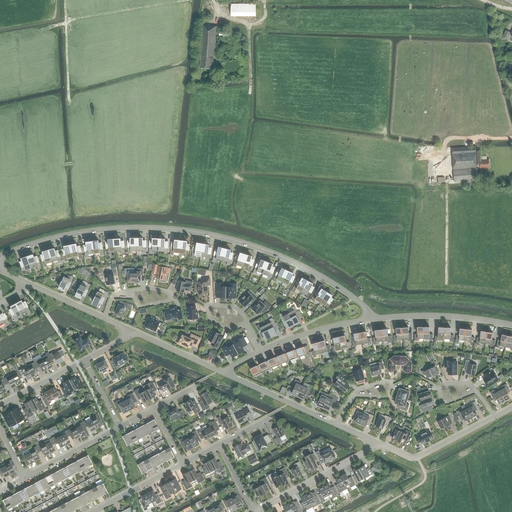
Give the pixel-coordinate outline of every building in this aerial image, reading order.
[(256,3),(231,4),(231,16),(256,16),(256,3)] [(200,25),(198,56),(200,56),(200,61),(201,61),(200,68),(212,69),(213,57),(216,58),(218,26),(200,25)] [(509,36),(510,33),(505,30),(502,37),(505,39),(507,35),(509,36)] [(476,146),(451,148),(454,182),(478,180),(477,166),(479,166),(480,168),(489,167),(489,159),(481,160),(481,151),(476,151),(476,146)] [(121,254),(125,254),(124,247),(121,247),(121,238),(120,238),(120,240),(115,240),(115,239),(114,239),(115,251),(121,251),(121,254)] [(131,250),(137,250),(137,238),(136,238),(136,239),(131,239),(131,238),(130,238),(130,247),(128,247),(128,254),(131,254),(131,250)] [(142,250),(142,253),(146,253),(146,247),(143,247),(143,238),(142,238),(142,239),(137,239),(137,238),(137,250),(142,250)] [(153,239),(153,238),(152,247),(149,247),(149,253),(152,254),(152,250),(158,251),(159,238),(158,240),(153,239)] [(167,248),(164,248),(165,239),(164,240),(159,240),(159,238),(158,251),(164,251),(164,254),(167,254),(167,248)] [(106,249),(106,255),(110,255),(109,252),(115,251),(114,239),(114,240),(109,240),(109,239),(108,239),(109,248),(106,249)] [(100,253),(100,256),(103,255),(103,249),(100,249),(98,240),(98,241),(93,242),(92,241),(94,253),(100,253)] [(175,241),(175,240),(174,249),(171,248),(170,255),(173,255),(174,252),(179,253),(181,240),(181,241),(175,241)] [(186,250),(187,241),(187,242),(181,241),(181,240),(179,253),(185,253),(185,256),(188,257),(189,251),(186,250)] [(86,242),(87,251),(84,251),(85,258),(89,257),(88,254),(94,253),(92,241),(92,242),(87,243),(87,242),(86,242)] [(197,244),(197,243),(197,242),(195,252),(192,251),(191,257),(194,258),(195,255),(201,256),(203,244),(202,245),(197,244)] [(78,256),(79,259),(82,258),(81,252),(78,253),(76,244),(76,245),(71,246),(71,245),(70,245),(73,257),(78,256)] [(210,254),(207,254),(209,245),(208,246),(203,245),(203,244),(201,256),(207,257),(206,260),(209,261),(210,254)] [(67,258),(73,257),(70,245),(70,246),(65,247),(65,246),(64,246),(66,255),(63,256),(64,262),(68,261),(67,258)] [(216,259),(222,260),(225,248),(224,248),(224,249),(219,248),(219,247),(216,256),(214,255),(212,261),(215,262),(216,259)] [(49,250),(52,262),(57,260),(58,263),(61,262),(60,256),(57,257),(55,248),(54,248),(54,249),(49,251),(49,250)] [(227,262),(226,265),(230,266),(231,259),(228,259),(231,250),(230,250),(230,251),(225,250),(225,248),(222,260),(227,262)] [(44,267),(47,266),(46,263),(52,262),(49,250),(48,250),(49,251),(43,252),(43,251),(45,260),(42,261),(44,267)] [(237,264),(242,266),(246,254),(245,255),(240,254),(241,253),(240,253),(237,261),(235,260),(233,266),(236,267),(237,264)] [(37,266),(38,269),(41,268),(39,262),(36,263),(33,254),(33,256),(28,257),(28,256),(27,256),(31,268),(37,266)] [(248,268),(247,271),(250,272),(252,266),(249,265),(252,256),(251,257),(246,256),(246,254),(242,266),(248,268)] [(24,267),(21,268),(23,275),(27,274),(26,270),(31,268),(27,256),(27,257),(22,259),(22,258),(21,258),(24,267)] [(261,261),(262,260),(261,260),(258,268),(255,267),(253,273),(256,274),(257,271),(263,273),(267,262),(266,263),(261,261)] [(272,274),(269,273),(273,264),(272,264),(272,265),(267,263),(267,262),(263,273),(268,275),(267,278),(270,280),(272,274)] [(156,277),(164,279),(167,268),(158,266),(156,277)] [(107,285),(114,283),(113,276),(117,275),(116,267),(112,268),(112,273),(105,274),(107,285)] [(128,268),(124,268),(124,275),(128,275),(128,282),(130,282),(133,282),(134,282),(134,272),(128,272),(128,268)] [(135,282),(139,282),(140,282),(140,275),(143,275),(143,268),(138,268),(138,272),(134,272),(134,282),(135,282)] [(282,269),(282,268),(278,276),(275,275),(273,281),(276,282),(277,279),(282,282),(287,271),(287,270),(287,272),(282,269)] [(289,281),(293,273),(292,274),(287,272),(288,271),(287,271),(282,282),(288,284),(286,287),(289,289),(292,283),(289,281)] [(65,289),(64,290),(65,290),(68,282),(71,283),(74,277),(71,276),(69,278),(64,276),(59,287),(60,286),(65,289)] [(201,294),(208,293),(207,288),(207,286),(207,285),(210,285),(209,278),(201,279),(201,282),(197,283),(198,285),(198,286),(198,287),(198,290),(199,290),(200,290),(201,294)] [(296,289),(301,291),(307,281),(307,280),(307,282),(302,279),(302,278),(297,286),(295,284),(291,292),(294,293),(296,289)] [(176,291),(184,292),(184,289),(186,289),(186,290),(191,291),(192,285),(192,284),(192,282),(186,280),(185,282),(179,280),(176,291)] [(307,294),(305,297),(308,299),(311,293),(308,292),(313,283),(312,283),(312,284),(307,282),(308,281),(307,281),(301,291),(307,294)] [(85,289),(88,290),(91,285),(87,283),(86,286),(81,284),(76,295),(76,294),(81,296),(81,297),(81,298),(85,289)] [(226,298),(226,287),(226,285),(222,285),(223,283),(216,283),(216,290),(216,289),(219,289),(219,297),(226,298)] [(232,298),(232,290),(236,290),(236,291),(236,284),(230,283),(230,287),(226,287),(226,298),(232,298)] [(315,299),(320,302),(327,292),(326,292),(326,293),(321,290),(322,289),(321,288),(316,296),(314,295),(311,300),(313,302),(315,299)] [(102,297),(105,298),(107,292),(104,291),(103,294),(97,291),(92,303),(93,303),(93,302),(98,304),(98,305),(102,297)] [(250,301),(252,303),(257,298),(249,291),(239,301),(245,306),(250,301)] [(325,305),(323,308),(326,310),(329,304),(327,303),(332,295),(331,295),(331,296),(326,293),(327,292),(320,302),(325,305)] [(26,311),(28,314),(31,313),(28,307),(25,308),(21,300),(20,300),(21,302),(16,304),(15,303),(21,314),(26,311)] [(116,313),(116,315),(120,316),(121,315),(122,314),(124,315),(125,311),(123,310),(125,307),(131,309),(132,305),(122,301),(120,305),(119,304),(115,313),(116,313)] [(255,311),(257,314),(263,308),(266,311),(271,306),(265,301),(263,304),(260,301),(252,309),(253,309),(252,310),(254,312),(255,311)] [(16,317),(21,314),(15,303),(16,304),(11,307),(10,306),(14,314),(11,316),(15,321),(17,320),(16,317)] [(195,309),(195,306),(187,306),(188,319),(198,318),(197,311),(195,312),(195,309)] [(294,324),(294,323),(298,320),(299,321),(295,313),(298,312),(295,306),(292,308),(293,310),(288,313),(294,324)] [(170,309),(170,308),(164,310),(166,318),(173,317),(174,319),(178,318),(178,320),(183,319),(181,309),(177,310),(176,307),(172,308),(170,309)] [(289,327),(288,326),(293,323),(294,324),(288,313),(283,316),(282,313),(279,315),(282,320),(284,319),(288,327),(289,327)] [(0,325),(4,323),(5,326),(8,325),(5,319),(2,320),(0,315),(0,325)] [(157,329),(160,330),(163,324),(160,322),(159,322),(149,317),(148,317),(148,318),(144,326),(145,326),(149,328),(149,329),(149,328),(150,329),(155,331),(156,331),(157,329)] [(271,336),(271,335),(275,332),(276,333),(272,325),(275,324),(272,318),(269,319),(270,322),(265,325),(271,336)] [(261,331),(265,339),(266,339),(265,338),(270,335),(271,336),(265,325),(260,328),(259,325),(256,326),(259,332),(261,331)] [(408,327),(402,328),(403,339),(409,339),(409,341),(412,340),(411,334),(408,334),(408,327)] [(417,338),(423,338),(423,327),(417,327),(417,334),(414,334),(414,340),(417,340),(417,338)] [(429,327),(423,327),(423,338),(429,338),(429,340),(432,340),(432,334),(429,334),(429,327)] [(438,338),(444,339),(444,327),(438,327),(438,334),(435,334),(435,340),(438,340),(438,338)] [(450,328),(444,327),(444,339),(450,339),(450,341),(453,341),(453,335),(450,335),(450,328)] [(397,339),(403,339),(402,328),(396,328),(396,335),(393,335),(394,341),(397,341),(397,339)] [(459,340),(464,340),(466,329),(460,328),(459,335),(456,335),(455,341),(458,342),(459,340)] [(376,341),(382,341),(381,329),(375,330),(376,337),(373,338),(373,344),(376,343),(376,341)] [(387,329),(381,329),(382,341),(383,344),(388,343),(388,342),(391,342),(391,335),(388,336),(387,329)] [(472,329),(466,329),(464,340),(470,341),(470,343),(473,343),(474,337),(471,337),(472,329)] [(218,347),(222,339),(219,338),(219,337),(220,334),(213,330),(208,340),(213,342),(211,344),(218,347)] [(366,331),(360,332),(362,344),(367,343),(368,345),(371,344),(370,338),(367,338),(366,331)] [(479,342),(485,343),(487,332),(481,331),(480,338),(477,337),(476,343),(479,344),(479,342)] [(356,345),(362,344),(360,332),(354,333),(355,340),(352,341),(353,347),(356,347),(356,345)] [(493,333),(487,332),(485,343),(491,344),(490,346),(494,346),(495,340),(491,340),(493,333)] [(179,338),(177,343),(184,346),(185,345),(190,347),(191,344),(197,347),(200,339),(191,334),(189,338),(182,335),(181,339),(179,338)] [(499,346),(505,347),(508,336),(502,334),(500,341),(497,341),(496,347),(499,347),(499,346)] [(345,335),(339,337),(341,348),(347,346),(348,348),(351,348),(349,342),(346,342),(345,335)] [(84,349),(84,348),(90,344),(87,338),(82,341),(79,337),(77,338),(76,339),(74,340),(80,350),(82,349),(83,349),(84,349)] [(242,346),(246,344),(243,337),(238,339),(239,341),(233,344),(238,354),(244,351),(242,346)] [(336,349),(341,348),(339,337),(333,338),(335,345),(332,346),(333,352),(336,351),(336,349)] [(324,340),(318,342),(321,353),(327,351),(328,353),(331,352),(329,346),(326,347),(324,340)] [(316,354),(321,353),(318,342),(313,343),(314,350),(312,351),(313,357),(316,356),(316,354)] [(227,345),(222,348),(225,355),(230,352),(232,357),(238,354),(233,344),(227,347),(227,345)] [(297,349),(300,357),(309,354),(307,346),(303,347),(303,346),(297,349)] [(287,352),(290,360),(300,357),(297,349),(294,350),(287,352)] [(214,359),(217,353),(211,350),(208,356),(214,359)] [(53,354),(52,353),(49,354),(52,360),(55,358),(57,363),(62,360),(58,351),(53,354)] [(41,357),(47,369),(52,366),(49,361),(52,360),(49,354),(48,352),(45,354),(45,355),(41,357)] [(278,356),(281,364),(290,360),(287,352),(284,353),(278,356)] [(128,361),(127,360),(128,359),(127,356),(126,357),(124,353),(119,355),(117,356),(113,358),(115,363),(112,365),(115,370),(120,368),(119,366),(128,361)] [(269,360),(272,368),(281,364),(278,356),(275,357),(269,360)] [(402,363),(404,365),(404,371),(404,372),(409,372),(410,371),(411,363),(406,358),(404,358),(403,356),(397,356),(396,357),(393,357),(388,361),(388,369),(389,371),(392,371),(394,369),(394,364),(396,363),(402,363)] [(42,371),(47,369),(41,357),(36,360),(36,359),(33,360),(34,362),(37,368),(39,366),(42,371)] [(106,368),(108,367),(105,360),(96,365),(99,372),(102,370),(103,373),(107,371),(106,368)] [(272,368),(269,360),(266,361),(259,364),(263,372),(272,368)] [(445,360),(444,367),(448,367),(448,374),(456,374),(456,361),(449,361),(449,360),(445,360)] [(466,373),(474,375),(476,365),(469,363),(469,362),(468,360),(466,360),(464,368),(467,369),(467,370),(466,373)] [(379,363),(369,366),(372,375),(381,372),(381,370),(384,369),(382,361),(378,362),(379,363)] [(426,374),(427,378),(434,375),(434,376),(439,373),(436,368),(439,367),(436,361),(435,361),(431,363),(430,364),(432,367),(427,370),(426,369),(421,371),(421,372),(422,371),(425,375),(426,374)] [(34,369),(37,368),(34,362),(26,366),(27,369),(32,377),(37,374),(36,374),(34,369)] [(256,365),(250,368),(254,376),(263,372),(259,364),(257,366),(256,365)] [(27,369),(26,366),(18,370),(21,376),(24,375),(26,379),(26,380),(32,377),(27,369)] [(355,376),(356,381),(364,379),(361,368),(352,371),(354,376),(355,376)] [(486,379),(484,380),(487,385),(497,378),(493,372),(492,374),(488,369),(483,373),(486,378),(486,379)] [(21,376),(18,370),(16,372),(11,375),(12,376),(11,376),(16,385),(21,382),(19,377),(21,376)] [(344,381),(346,379),(347,380),(339,374),(335,379),(337,380),(334,384),(344,392),(349,385),(345,382),(345,381),(344,381)] [(6,377),(3,379),(6,384),(9,383),(11,387),(11,388),(16,385),(11,376),(12,376),(11,375),(6,377)] [(74,377),(68,380),(74,389),(79,386),(80,388),(83,386),(79,379),(76,381),(75,380),(75,379),(74,377)] [(164,381),(158,384),(161,390),(166,387),(165,387),(167,386),(168,389),(174,386),(170,377),(163,380),(164,381)] [(297,396),(302,386),(299,385),(300,382),(295,379),(292,387),(292,386),(295,387),(292,394),(293,394),(292,395),(296,397),(297,396)] [(68,392),(74,389),(68,380),(63,383),(64,385),(65,385),(65,387),(61,388),(65,396),(69,394),(68,392)] [(144,388),(145,390),(150,399),(156,396),(152,389),(155,388),(152,381),(146,384),(147,387),(144,388)] [(502,389),(499,391),(505,401),(510,398),(507,391),(509,390),(510,392),(510,391),(506,384),(501,387),(502,389)] [(308,388),(302,386),(297,396),(303,399),(306,392),(308,393),(308,395),(311,388),(308,387),(308,388)] [(55,387),(49,390),(53,398),(57,396),(58,399),(61,397),(61,398),(63,397),(60,391),(58,393),(55,387)] [(397,397),(407,400),(409,392),(409,391),(409,389),(408,388),(406,387),(405,387),(405,388),(404,390),(399,388),(398,392),(397,392),(396,395),(397,396),(397,397)] [(144,402),(150,399),(145,390),(142,392),(140,388),(134,391),(137,397),(140,395),(144,402)] [(419,396),(421,400),(432,397),(431,393),(430,394),(429,391),(423,393),(421,388),(415,390),(416,395),(417,397),(419,396)] [(50,400),(53,398),(49,390),(43,393),(46,398),(43,400),(47,407),(50,405),(49,404),(51,403),(50,400)] [(504,401),(505,401),(499,391),(495,393),(494,390),(489,392),(494,400),(493,399),(496,397),(499,404),(500,403),(500,404),(504,402),(504,401)] [(317,405),(323,408),(327,397),(329,395),(320,391),(317,399),(318,398),(320,399),(317,405)] [(208,404),(212,402),(206,392),(199,395),(203,402),(199,404),(203,411),(210,407),(208,404)] [(129,399),(125,401),(129,410),(135,407),(132,401),(136,399),(132,393),(127,396),(129,399)] [(329,395),(327,397),(323,408),(323,409),(327,411),(327,410),(328,410),(331,404),(334,405),(333,406),(337,398),(329,394),(329,395)] [(35,397),(29,400),(34,410),(38,408),(39,411),(45,408),(42,402),(39,403),(35,397)] [(407,400),(397,397),(396,398),(395,398),(394,401),(395,402),(395,403),(401,405),(400,409),(407,411),(409,404),(405,403),(407,400)] [(433,400),(432,397),(421,400),(422,404),(419,405),(421,412),(428,409),(429,412),(427,405),(433,404),(432,401),(433,400)] [(31,412),(34,410),(29,400),(24,403),(27,410),(24,411),(27,417),(33,415),(31,412)] [(123,413),(129,410),(125,401),(121,403),(119,400),(114,403),(117,409),(120,407),(123,413)] [(185,403),(189,411),(193,409),(195,413),(200,411),(197,405),(194,406),(191,400),(185,403)] [(471,405),(466,408),(471,417),(477,414),(474,409),(475,408),(478,406),(475,401),(471,403),(471,405)] [(12,410),(10,411),(16,423),(24,419),(18,407),(15,409),(14,408),(12,410)] [(357,423),(359,424),(363,414),(360,413),(361,411),(356,409),(357,409),(354,407),(350,412),(353,414),(354,413),(356,414),(353,420),(354,421),(355,422),(356,423),(357,423)] [(176,408),(167,413),(170,419),(175,416),(176,419),(181,416),(181,417),(184,416),(181,410),(179,412),(176,408)] [(248,417),(251,415),(248,408),(235,415),(239,423),(247,419),(245,417),(248,416),(248,417)] [(465,421),(471,417),(466,408),(465,408),(466,409),(463,411),(462,409),(457,412),(459,416),(461,414),(465,421)] [(9,427),(16,423),(10,411),(9,412),(8,412),(6,413),(6,414),(3,415),(9,427)] [(367,416),(363,414),(359,424),(361,425),(362,425),(363,425),(363,426),(365,426),(368,420),(371,422),(374,416),(370,414),(368,413),(367,416)] [(95,416),(91,419),(95,428),(101,425),(100,425),(98,421),(101,419),(98,414),(95,415),(95,416)] [(376,426),(382,429),(384,423),(387,424),(386,426),(387,426),(390,417),(385,415),(383,419),(378,417),(376,421),(378,422),(376,426)] [(448,415),(437,421),(441,429),(444,427),(446,431),(451,428),(448,424),(452,422),(448,415)] [(220,417),(216,418),(220,425),(223,424),(226,429),(232,426),(227,417),(221,420),(220,417)] [(85,420),(82,422),(85,427),(88,426),(90,430),(90,431),(95,428),(91,419),(90,419),(91,420),(86,423),(85,420)] [(155,419),(149,422),(154,432),(156,432),(155,431),(160,428),(155,419)] [(210,426),(207,428),(212,437),(217,434),(215,429),(218,427),(215,421),(209,424),(210,426)] [(80,425),(75,427),(80,436),(85,434),(85,433),(82,429),(85,427),(82,422),(79,423),(80,425)] [(153,433),(154,432),(149,422),(143,425),(148,434),(152,432),(153,433)] [(145,436),(148,434),(143,425),(138,428),(144,438),(145,437),(145,436)] [(212,437),(207,428),(206,425),(196,430),(200,437),(203,435),(206,440),(212,437)] [(272,429),(277,437),(274,439),(278,445),(280,444),(279,442),(282,441),(280,437),(285,435),(280,425),(277,426),(277,425),(276,425),(274,426),(274,427),(274,428),(272,429)] [(392,438),(397,440),(401,432),(403,428),(395,425),(392,430),(395,431),(392,438)] [(70,428),(67,430),(70,436),(73,434),(75,439),(80,436),(75,427),(70,430),(70,428)] [(138,428),(133,430),(138,440),(141,438),(142,439),(144,438),(138,428)] [(65,433),(60,435),(65,444),(70,442),(70,441),(67,437),(70,436),(67,430),(64,432),(65,433)] [(133,430),(127,433),(133,444),(135,443),(134,442),(138,440),(133,430)] [(404,433),(401,432),(397,440),(403,443),(406,436),(408,438),(411,432),(406,430),(404,433)] [(422,443),(433,437),(429,430),(419,436),(419,435),(415,437),(418,443),(421,441),(422,443)] [(194,436),(189,438),(194,448),(195,447),(196,445),(199,444),(196,438),(198,436),(195,431),(192,432),(194,436)] [(131,445),(133,444),(127,433),(122,436),(127,445),(131,444),(131,445)] [(272,441),(268,434),(262,437),(261,435),(259,436),(257,437),(256,437),(254,438),(255,440),(252,441),(256,449),(259,447),(261,450),(267,447),(266,444),(272,441)] [(54,437),(52,438),(55,444),(57,442),(60,447),(59,447),(60,447),(65,444),(60,435),(55,438),(54,437)] [(44,442),(45,443),(49,453),(55,450),(54,450),(52,445),(55,444),(52,438),(44,442)] [(192,448),(194,448),(189,438),(183,441),(182,438),(179,440),(182,446),(184,444),(187,450),(191,448),(192,448)] [(39,445),(36,446),(39,452),(42,450),(44,455),(49,453),(45,443),(40,446),(39,445)] [(241,444),(234,447),(235,450),(233,451),(235,455),(237,454),(239,456),(240,456),(241,457),(245,456),(244,454),(245,453),(245,452),(250,449),(247,443),(243,445),(243,446),(241,447),(240,444),(241,444)] [(29,451),(29,452),(34,461),(39,458),(36,453),(39,452),(36,446),(33,448),(35,450),(30,453),(29,451)] [(165,448),(163,449),(169,460),(175,457),(170,447),(165,449),(165,448)] [(162,451),(158,453),(163,463),(169,460),(163,449),(162,450),(162,451)] [(322,451),(320,452),(318,450),(315,452),(319,459),(322,457),(325,463),(335,457),(335,456),(334,453),(333,453),(331,450),(323,454),(322,451)] [(29,463),(34,461),(29,452),(24,454),(24,453),(21,454),(24,460),(27,459),(29,463)] [(154,454),(153,455),(158,465),(163,463),(158,453),(155,455),(154,454)] [(307,460),(305,462),(308,468),(311,467),(312,469),(317,467),(314,461),(317,459),(314,453),(310,455),(310,454),(305,457),(307,460)] [(87,455),(82,457),(88,468),(89,467),(89,466),(92,464),(87,455)] [(148,458),(148,459),(153,468),(158,465),(153,455),(148,458)] [(258,461),(255,455),(247,459),(250,465),(258,461)] [(82,457),(77,460),(82,470),(86,468),(86,469),(88,468),(82,457)] [(216,474),(224,469),(220,462),(219,463),(217,462),(215,458),(209,461),(213,470),(214,470),(215,472),(216,474)] [(10,463),(5,466),(9,474),(14,471),(12,466),(14,465),(11,459),(9,461),(10,463)] [(148,471),(153,468),(148,459),(144,461),(144,460),(142,461),(148,471)] [(77,460),(72,463),(77,473),(79,472),(78,472),(82,470),(77,460)] [(142,474),(148,471),(142,461),(140,461),(141,462),(137,464),(142,474)] [(215,472),(214,470),(213,470),(209,461),(203,464),(205,467),(202,469),(206,476),(209,475),(215,472)] [(295,467),(290,470),(292,474),(293,473),(296,477),(298,476),(299,476),(301,475),(301,474),(302,474),(299,469),(302,467),(299,461),(294,464),(295,467)] [(0,465),(0,472),(2,472),(4,476),(4,477),(9,474),(5,466),(4,463),(0,465)] [(72,463),(66,466),(71,475),(75,473),(75,474),(77,473),(72,463)] [(378,472),(381,467),(374,464),(371,469),(378,472)] [(368,476),(369,477),(371,476),(373,475),(371,473),(369,469),(366,470),(364,465),(359,468),(364,478),(368,476)] [(66,466),(61,469),(66,479),(68,478),(68,477),(71,475),(66,466)] [(281,474),(278,476),(282,484),(282,485),(288,482),(285,476),(288,475),(284,468),(278,470),(281,474)] [(353,477),(357,484),(361,482),(360,480),(364,478),(359,468),(353,471),(356,476),(353,477)] [(61,469),(56,471),(61,481),(64,479),(65,480),(66,479),(61,469)] [(194,469),(188,472),(193,481),(196,479),(198,483),(204,480),(201,474),(198,476),(194,469)] [(56,471),(50,474),(56,485),(57,484),(57,483),(61,481),(56,471)] [(190,482),(193,481),(188,472),(182,475),(186,482),(183,484),(186,490),(192,486),(190,482)] [(277,487),(282,484),(278,476),(277,475),(274,476),(272,473),(267,476),(270,483),(274,481),(277,487)] [(50,474),(45,477),(50,486),(54,484),(54,485),(56,485),(50,474)] [(341,476),(346,486),(349,485),(350,487),(355,485),(352,478),(349,480),(346,474),(344,475),(344,474),(341,475),(341,476)] [(341,489),(346,486),(341,476),(340,477),(339,476),(337,478),(335,479),(339,485),(336,487),(337,490),(340,488),(341,489)] [(45,477),(40,480),(45,490),(47,489),(46,488),(50,486),(45,477)] [(262,484),(259,486),(264,495),(270,492),(266,485),(269,483),(265,477),(260,480),(262,484)] [(40,480),(34,483),(39,492),(43,490),(44,491),(45,490),(40,480)] [(173,480),(168,483),(173,492),(173,493),(179,490),(177,488),(180,487),(178,483),(175,484),(173,480)] [(34,483),(29,485),(35,496),(36,495),(36,494),(39,492),(34,483)] [(98,484),(97,485),(102,495),(107,492),(102,483),(99,485),(98,484)] [(170,494),(173,493),(173,492),(168,483),(162,485),(166,492),(163,493),(166,499),(171,496),(170,494)] [(258,498),(264,495),(259,486),(256,488),(254,483),(249,486),(252,492),(255,491),(258,498)] [(328,483),(323,486),(328,495),(331,494),(333,497),(338,494),(334,487),(332,489),(328,483)] [(29,485),(24,488),(29,498),(33,496),(33,497),(35,496),(29,485)] [(96,486),(92,488),(97,498),(102,495),(97,485),(95,486),(96,486)] [(323,498),(328,495),(323,486),(318,488),(321,494),(318,496),(322,502),(325,501),(323,498)] [(24,488),(19,491),(24,501),(26,501),(25,500),(29,498),(24,488)] [(88,489),(86,490),(91,501),(97,498),(92,488),(88,490),(88,489)] [(85,492),(81,494),(86,504),(91,501),(86,490),(84,491),(85,492)] [(19,491),(13,494),(18,503),(22,501),(22,502),(24,501),(19,491)] [(153,491),(147,494),(152,502),(155,500),(157,505),(162,502),(159,496),(156,497),(153,491)] [(237,495),(232,498),(237,508),(238,509),(242,506),(242,505),(239,499),(241,497),(242,499),(239,492),(236,494),(237,495)] [(311,492),(306,495),(311,505),(314,503),(315,506),(321,503),(317,496),(314,498),(311,492)] [(80,493),(75,496),(81,506),(86,504),(81,494),(80,493)] [(13,494),(8,497),(13,507),(15,506),(15,505),(18,503),(13,494)] [(148,504),(152,502),(147,494),(141,497),(145,503),(141,505),(144,511),(148,509),(147,507),(150,506),(148,504)] [(306,507),(311,505),(306,495),(301,498),(304,504),(301,505),(303,508),(305,506),(306,507)] [(74,498),(71,500),(76,509),(81,506),(75,496),(74,497),(74,498)] [(12,508),(13,507),(8,497),(2,500),(7,509),(11,507),(12,508)] [(231,511),(237,508),(232,498),(226,501),(225,499),(223,501),(226,507),(226,506),(228,505),(231,511)] [(66,501),(65,502),(70,511),(76,509),(71,500),(67,502),(66,501)] [(220,504),(214,507),(216,511),(223,511),(222,508),(224,507),(225,508),(221,501),(219,503),(220,504)] [(64,503),(60,505),(63,511),(70,511),(65,502),(63,502),(64,503)] [(294,502),(289,505),(292,511),(297,511),(299,511),(298,510),(301,509),(300,506),(297,507),(294,502)]
